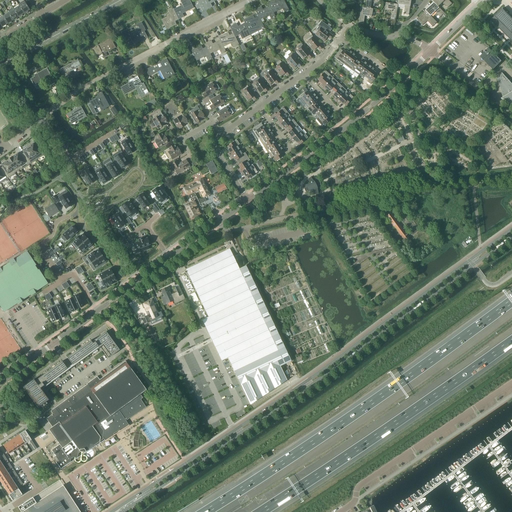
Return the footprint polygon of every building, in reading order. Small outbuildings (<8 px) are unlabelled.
[(183,5),(174,10),(179,20),(184,17),(182,14),(194,8),(192,5),(189,6),(185,0),(181,0),(183,5)] [(200,0),(197,1),(199,4),(201,8),(203,11),(212,7),(211,3),(214,2),(213,0),(200,0)] [(274,0),(268,3),(270,6),(274,13),(283,9),(285,13),(289,11),(283,0),(282,0),(279,2),(278,0),(274,0)] [(366,0),(365,8),(370,9),(371,0),(373,0),(379,1),(378,0),(366,0)] [(395,0),(396,1),(398,4),(405,5),(404,13),(403,13),(403,14),(409,15),(410,0),(395,0)] [(25,2),(19,6),(24,14),(30,10),(25,2)] [(425,10),(426,12),(430,16),(435,11),(440,16),(443,14),(445,17),(446,15),(444,13),(438,7),(433,2),(425,10)] [(392,11),(391,17),(386,16),(385,24),(388,24),(388,23),(395,24),(398,4),(386,3),(384,10),(392,11)] [(19,6),(14,9),(19,17),(24,14),(19,6)] [(255,10),(258,17),(259,17),(260,20),(269,15),(271,20),(276,18),(274,13),(270,6),(263,10),(261,7),(255,10)] [(370,9),(365,8),(361,7),(358,24),(363,25),(364,16),(372,17),(373,9),(370,9)] [(174,10),(173,8),(172,8),(171,9),(169,10),(171,15),(162,20),(167,30),(176,25),(175,21),(179,20),(174,10)] [(14,9),(9,13),(13,20),(19,17),(14,9)] [(511,18),(502,9),(492,19),(511,39),(511,18)] [(430,16),(426,12),(417,20),(423,25),(427,21),(432,27),(437,22),(430,16)] [(9,13),(3,16),(8,24),(13,20),(9,13)] [(243,20),(245,23),(248,30),(251,35),(258,31),(264,28),(260,20),(259,17),(258,17),(254,19),(253,16),(243,20)] [(318,31),(316,34),(324,41),(327,37),(330,39),(332,36),(328,33),(332,29),(321,21),(318,26),(319,26),(316,29),(318,31)] [(137,26),(139,31),(134,34),(131,28),(122,32),(127,41),(129,40),(131,44),(141,39),(142,40),(148,37),(144,31),(146,31),(141,22),(141,23),(142,23),(137,26)] [(230,27),(233,34),(235,37),(240,34),(241,35),(242,37),(244,37),(246,37),(246,36),(247,37),(251,35),(248,30),(245,23),(238,27),(236,24),(230,27)] [(218,37),(220,41),(223,47),(224,47),(230,44),(232,46),(232,47),(233,48),(234,48),(235,47),(239,45),(235,37),(233,34),(230,36),(228,32),(218,37)] [(307,42),(314,50),(317,47),(320,49),(322,47),(313,37),(311,35),(306,39),(308,41),(307,42)] [(108,56),(106,53),(112,50),(111,47),(114,45),(111,38),(98,45),(98,46),(94,48),(98,57),(102,54),(105,59),(104,58),(108,56)] [(205,44),(207,47),(210,54),(219,49),(222,54),(226,52),(224,47),(223,47),(220,41),(213,44),(211,41),(205,44)] [(297,51),(303,59),(307,56),(309,58),(312,56),(303,45),(301,44),(298,47),(299,49),(297,51)] [(207,47),(203,49),(201,46),(191,51),(196,61),(206,56),(208,61),(212,59),(213,59),(210,54),(207,47)] [(480,57),(493,70),(502,61),(489,48),(480,57)] [(334,57),(344,64),(353,53),(350,51),(349,53),(346,51),(345,53),(343,51),(343,50),(343,51),(340,49),(334,57)] [(289,57),(286,60),(293,68),(297,64),(299,67),(302,65),(293,54),(291,52),(288,55),(289,57)] [(344,64),(351,70),(357,62),(355,60),(356,59),(354,57),(355,55),(353,53),(344,64)] [(154,74),(153,74),(160,70),(165,79),(174,74),(166,59),(146,70),(149,77),(154,74)] [(60,70),(63,75),(66,74),(68,79),(74,76),(71,71),(80,66),(78,61),(60,70)] [(275,67),(281,76),(285,73),(287,76),(290,74),(282,62),(281,63),(280,61),(277,63),(278,65),(275,67)] [(358,75),(360,73),(366,66),(367,64),(365,62),(363,64),(361,62),(360,63),(357,62),(351,70),(358,75)] [(360,73),(364,77),(372,67),(369,65),(368,67),(366,66),(360,73)] [(372,67),(364,77),(366,78),(367,78),(368,79),(367,81),(370,84),(372,82),(375,78),(377,75),(376,76),(374,74),(375,73),(373,71),(374,69),(372,67)] [(32,82),(33,84),(34,85),(46,78),(49,85),(55,83),(48,70),(47,68),(34,75),(35,77),(31,79),(32,82)] [(260,74),(263,77),(264,76),(266,78),(270,84),(274,81),(276,84),(279,81),(277,78),(276,78),(271,70),(269,68),(260,74)] [(320,86),(323,88),(331,79),(333,78),(326,71),(325,71),(324,72),(323,73),(323,74),(318,79),(319,78),(321,80),(320,82),(322,84),(320,86)] [(505,98),(503,99),(501,98),(501,99),(511,104),(511,83),(503,74),(501,76),(500,75),(497,77),(500,84),(505,98)] [(132,82),(122,87),(125,93),(136,88),(139,96),(143,94),(142,92),(147,89),(143,83),(142,84),(138,77),(131,80),(132,82)] [(252,81),(253,83),(259,92),(263,89),(265,92),(268,90),(260,78),(260,79),(258,77),(252,81)] [(331,89),(333,91),(340,84),(336,81),(335,83),(331,79),(323,88),(325,90),(327,88),(329,91),(331,89)] [(203,95),(205,98),(217,90),(220,88),(217,84),(214,86),(212,83),(203,89),(206,93),(203,95)] [(336,101),(346,91),(340,84),(333,91),(335,93),(333,95),(336,97),(334,99),(336,101)] [(257,98),(253,93),(251,90),(249,87),(248,87),(247,85),(244,87),(245,89),(242,92),(248,100),(252,97),(254,100),(257,98)] [(307,104),(316,96),(314,93),(312,95),(310,93),(309,94),(307,92),(308,91),(307,91),(301,96),(301,97),(299,98),(305,105),(307,104)] [(346,91),(336,101),(339,104),(340,102),(343,104),(344,103),(346,104),(345,105),(346,105),(352,99),(351,99),(353,97),(350,94),(346,91)] [(94,109),(99,105),(102,110),(109,106),(102,92),(97,95),(98,96),(89,101),(94,109)] [(224,102),(226,101),(224,97),(221,99),(219,95),(210,101),(213,105),(210,107),(212,110),(224,103),(224,102)] [(308,109),(310,112),(318,106),(316,103),(318,102),(316,100),(318,98),(316,96),(307,104),(309,107),(308,109)] [(227,107),(218,113),(220,117),(217,119),(219,122),(231,115),(231,114),(233,113),(228,105),(226,107),(227,107)] [(66,114),(70,121),(77,118),(79,121),(86,116),(81,106),(77,108),(78,109),(74,111),(73,110),(66,114)] [(190,115),(195,124),(196,123),(197,123),(199,123),(199,122),(202,120),(202,119),(204,117),(201,111),(200,111),(197,106),(194,108),(196,111),(190,115)] [(315,114),(318,117),(327,110),(325,107),(323,109),(321,107),(320,108),(318,106),(310,112),(313,116),(315,114)] [(276,122),(278,125),(288,117),(290,116),(284,108),(283,108),(282,108),(281,109),(281,110),(275,115),(276,115),(278,117),(276,118),(279,121),(276,122)] [(327,110),(318,117),(316,119),(322,126),(324,124),(324,125),(330,119),(329,120),(328,118),(329,116),(327,114),(329,112),(327,110)] [(154,119),(153,120),(158,129),(159,128),(160,128),(161,128),(162,126),(165,124),(164,124),(167,122),(163,116),(160,111),(153,116),(154,119)] [(173,116),(175,119),(173,120),(179,129),(181,129),(182,128),(182,127),(185,125),(185,124),(188,122),(184,116),(184,117),(181,112),(173,116)] [(286,127),(288,129),(296,123),(293,119),(291,121),(288,117),(278,125),(280,127),(283,126),(285,128),(286,127)] [(288,137),(290,139),(300,132),(297,128),(299,126),(296,123),(288,129),(290,132),(288,133),(290,135),(288,137)] [(253,130),(259,139),(271,131),(269,128),(267,130),(266,128),(264,129),(262,126),(263,126),(262,126),(261,124),(253,128),(253,130)] [(300,132),(290,139),(292,142),(294,140),(297,143),(298,142),(300,144),(299,145),(306,139),(308,138),(302,130),(300,132)] [(259,139),(264,147),(272,142),(270,139),(272,138),(271,136),(273,134),(271,131),(259,139)] [(168,141),(168,140),(167,139),(166,139),(164,135),(163,136),(162,133),(155,137),(156,137),(151,140),(153,143),(156,141),(159,147),(168,142),(168,141)] [(126,138),(120,142),(129,154),(134,151),(126,138)] [(228,154),(230,156),(240,150),(237,146),(239,144),(237,141),(235,142),(234,142),(232,142),(231,143),(231,144),(228,146),(228,147),(229,146),(230,148),(228,149),(230,152),(228,154)] [(264,147),(269,155),(281,147),(279,144),(277,145),(275,143),(274,144),(272,142),(264,147)] [(29,147),(28,147),(36,159),(44,154),(38,146),(36,147),(33,144),(32,145),(32,144),(28,146),(29,147)] [(168,148),(169,149),(164,152),(168,159),(171,157),(172,159),(181,154),(180,153),(181,152),(180,150),(179,150),(177,147),(176,147),(174,145),(168,148)] [(25,154),(23,156),(29,164),(36,159),(28,147),(27,148),(27,147),(24,150),(23,151),(25,154)] [(281,147),(269,155),(273,162),(275,161),(276,161),(283,156),(282,157),(280,154),(282,153),(281,151),(283,149),(281,147)] [(119,163),(117,164),(120,169),(123,167),(123,168),(126,167),(125,166),(128,164),(122,156),(124,155),(120,150),(118,152),(120,154),(115,157),(119,163)] [(237,159),(239,162),(247,156),(245,153),(243,154),(240,150),(230,156),(231,159),(234,158),(235,160),(237,159)] [(14,156),(13,157),(21,169),(29,164),(23,156),(21,157),(18,153),(17,154),(13,156),(14,156)] [(238,170),(240,172),(250,166),(248,162),(250,160),(248,157),(249,156),(247,157),(247,156),(239,162),(240,164),(239,165),(241,168),(238,170)] [(7,161),(14,173),(21,169),(13,157),(12,157),(7,161)] [(173,167),(177,174),(190,167),(186,160),(179,164),(177,161),(171,164),(173,167)] [(4,168),(2,170),(7,179),(15,174),(14,173),(7,161),(6,162),(5,161),(2,163),(2,164),(1,165),(4,168)] [(105,165),(111,174),(113,178),(114,177),(115,178),(119,175),(118,174),(119,174),(111,161),(105,165)] [(218,171),(212,161),(206,164),(211,175),(218,171)] [(252,164),(250,166),(240,172),(242,175),(244,174),(246,176),(247,175),(249,178),(248,178),(248,179),(256,174),(255,174),(257,172),(252,164)] [(98,176),(97,177),(100,182),(102,181),(103,183),(104,183),(104,184),(109,181),(108,180),(109,180),(101,167),(95,171),(98,176)] [(84,177),(83,178),(86,184),(88,183),(89,184),(95,181),(88,170),(82,174),(84,177)] [(311,183),(306,185),(309,192),(314,190),(314,191),(314,192),(315,194),(318,194),(317,192),(317,191),(317,190),(316,189),(316,188),(320,185),(321,184),(319,181),(318,182),(314,183),(313,182),(313,181),(312,180),(311,178),(310,177),(308,179),(309,181),(311,183)] [(189,204),(185,206),(191,218),(201,214),(197,205),(200,204),(206,201),(205,198),(202,199),(198,199),(195,192),(200,190),(204,198),(210,195),(202,179),(184,188),(188,195),(186,195),(189,202),(188,203),(189,204)] [(215,188),(218,193),(227,189),(224,183),(215,188)] [(167,200),(158,187),(152,191),(161,204),(167,200)] [(71,199),(67,194),(65,195),(65,194),(59,198),(66,209),(72,205),(69,200),(71,199)] [(142,194),(136,198),(137,199),(136,199),(139,203),(140,203),(144,208),(149,204),(142,194)] [(56,195),(51,198),(56,204),(60,201),(56,195)] [(127,202),(122,206),(130,218),(136,214),(132,209),(133,208),(131,205),(130,205),(127,202)] [(45,209),(50,216),(58,211),(54,204),(45,209)] [(395,212),(411,235),(419,229),(422,227),(415,217),(412,219),(409,216),(413,213),(410,209),(406,212),(402,206),(395,212)] [(386,216),(404,240),(408,237),(391,212),(386,216)] [(125,226),(117,214),(111,218),(120,230),(125,226)] [(76,231),(77,230),(74,226),(73,227),(72,226),(67,231),(67,230),(63,233),(64,234),(63,235),(67,240),(77,232),(76,231)] [(78,247),(87,239),(83,234),(80,237),(79,236),(76,239),(77,240),(72,244),(76,249),(78,247)] [(408,237),(404,240),(410,248),(414,245),(409,237),(408,237)] [(139,241),(133,244),(135,250),(140,249),(141,252),(149,249),(148,246),(150,245),(149,244),(150,243),(148,239),(147,239),(147,238),(143,240),(143,239),(138,240),(139,241)] [(88,249),(91,246),(91,245),(92,244),(87,239),(78,247),(82,252),(87,248),(88,249)] [(0,307),(1,307),(4,312),(8,309),(17,304),(18,305),(23,302),(22,300),(30,295),(31,296),(36,293),(35,292),(44,286),(48,283),(39,270),(38,270),(35,266),(36,265),(31,257),(27,251),(23,254),(14,260),(13,258),(9,262),(9,263),(1,268),(0,267),(0,307)] [(94,252),(91,254),(91,255),(86,259),(90,264),(92,263),(102,256),(98,251),(95,253),(94,252)] [(233,255),(189,276),(239,382),(244,393),(250,405),(257,400),(287,380),(280,366),(291,361),(246,266),(239,269),(233,255)] [(105,261),(102,256),(92,263),(95,268),(99,266),(99,267),(106,263),(105,262),(105,261)] [(113,275),(110,269),(99,275),(102,280),(113,275)] [(116,279),(117,279),(114,275),(113,275),(102,280),(100,281),(103,287),(109,284),(109,285),(113,283),(113,282),(116,280),(116,279)] [(161,297),(165,305),(174,301),(175,304),(185,300),(179,285),(175,287),(177,292),(171,295),(170,291),(171,291),(169,287),(161,291),(163,295),(163,296),(161,297)] [(83,306),(78,295),(72,298),(77,309),(83,306)] [(77,309),(72,298),(66,301),(68,304),(67,305),(69,309),(70,308),(71,312),(72,311),(73,312),(77,310),(77,309)] [(143,304),(146,310),(148,309),(152,318),(149,319),(148,316),(142,319),(144,324),(150,322),(150,321),(157,317),(156,314),(158,313),(156,307),(157,307),(155,303),(154,304),(152,300),(143,304)] [(65,316),(59,303),(53,306),(59,319),(65,316)] [(59,319),(53,306),(47,308),(53,322),(59,319)] [(106,331),(92,342),(97,349),(103,345),(111,356),(120,350),(106,331)] [(97,349),(92,342),(91,340),(67,357),(74,366),(97,349)] [(62,361),(35,381),(41,389),(69,370),(62,361)] [(53,414),(46,419),(52,427),(49,430),(60,444),(59,445),(52,450),(56,456),(54,457),(54,458),(57,462),(56,462),(61,469),(67,465),(70,462),(71,459),(73,457),(77,458),(78,454),(81,452),(85,452),(91,448),(95,445),(104,438),(105,440),(105,441),(114,435),(117,434),(120,431),(130,425),(129,425),(126,421),(149,406),(149,405),(146,407),(141,399),(143,398),(140,394),(146,390),(131,368),(125,361),(114,369),(100,380),(97,376),(87,384),(85,386),(82,388),(51,411),(53,414)] [(49,400),(41,389),(35,381),(34,379),(23,387),(38,408),(49,400)] [(25,430),(19,434),(20,435),(25,443),(26,444),(32,440),(25,430)] [(20,435),(16,437),(21,446),(25,443),(20,435)] [(16,437),(12,440),(17,448),(21,446),(16,437)] [(12,440),(8,443),(13,451),(17,448),(12,440)] [(8,443),(4,445),(9,454),(13,451),(8,443)] [(8,473),(0,477),(0,479),(2,482),(10,477),(8,473)] [(10,477),(2,482),(5,486),(13,481),(10,477)] [(13,481),(5,486),(7,491),(15,485),(13,481)] [(15,485),(7,491),(10,494),(18,489),(15,485)] [(30,499),(18,507),(21,511),(80,511),(69,494),(63,485),(55,491),(33,505),(31,502),(30,499)] [(10,494),(9,495),(13,501),(22,495),(19,489),(18,489),(10,494)]
